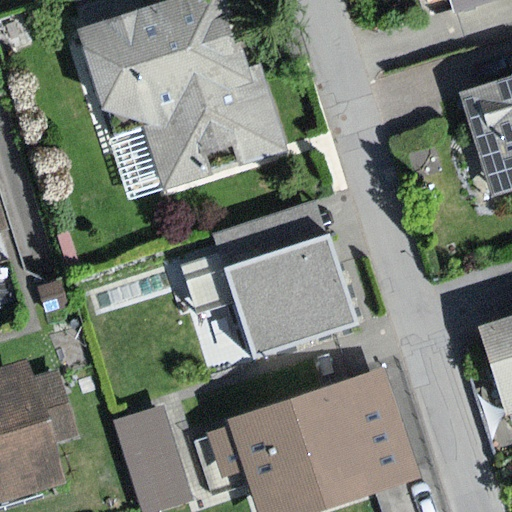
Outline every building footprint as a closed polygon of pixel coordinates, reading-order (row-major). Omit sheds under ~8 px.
[(226,0),(175,0),(80,30),(113,134),(145,124),(166,190),(291,151),(263,63),(248,67),(231,12),(226,0)] [(226,0),(231,12),(266,0),(226,0)] [(451,0),(456,17),(511,0),(451,0)] [(511,81),(459,99),(491,198),(511,190),(511,81)] [(0,279),(8,277),(0,250),(0,234),(8,232),(0,202),(0,279)] [(216,235),(228,270),(327,238),(315,203),(216,235)] [(362,324),(333,236),(327,238),(228,270),(257,359),(362,324)] [(511,320),(481,331),(509,420),(511,419),(511,320)] [(31,362),(0,370),(0,508),(65,489),(52,447),(80,438),(60,370),(36,377),(31,362)] [(386,372),(230,421),(259,511),(329,511),(421,483),(386,372)] [(165,408),(116,422),(142,511),(172,511),(194,506),(165,408)]
